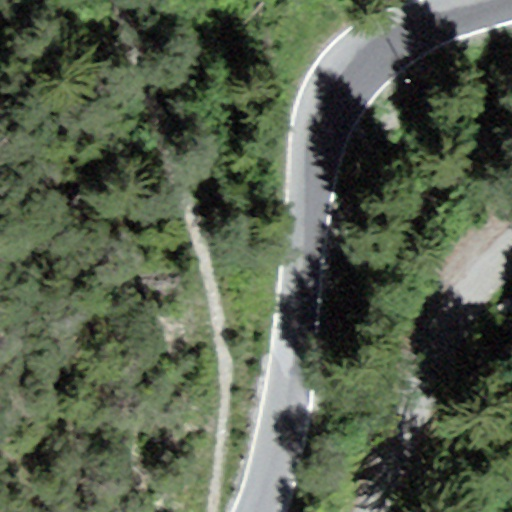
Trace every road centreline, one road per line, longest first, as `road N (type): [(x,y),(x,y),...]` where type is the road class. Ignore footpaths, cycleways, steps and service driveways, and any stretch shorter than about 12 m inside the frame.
road 1 (unclassified): [(258,511),(287,395),(311,170),(336,90),(391,39),(492,0)]
road 2 (unclassified): [(511,238),(471,282),(433,352),(376,511)]
